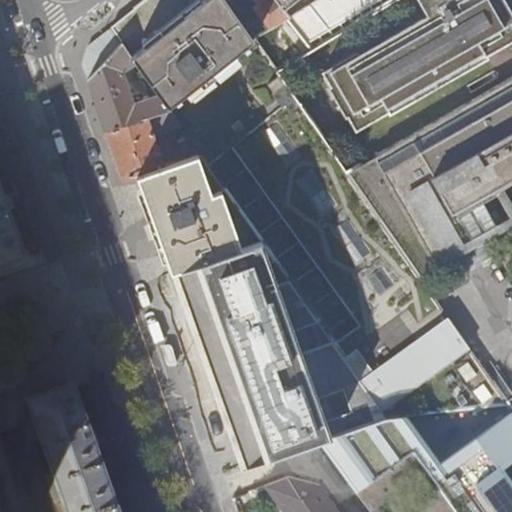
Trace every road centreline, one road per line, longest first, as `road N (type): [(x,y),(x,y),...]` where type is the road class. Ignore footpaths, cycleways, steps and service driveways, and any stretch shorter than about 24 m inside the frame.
road 1 (tertiary): [(124,288),(40,42)]
road 2 (tertiary): [(203,511),(124,288)]
road 3 (residential): [(124,288),(70,307),(0,388)]
road 4 (residential): [(41,511),(0,395)]
